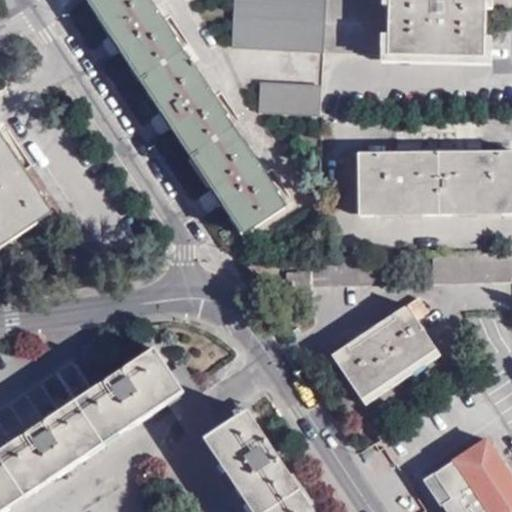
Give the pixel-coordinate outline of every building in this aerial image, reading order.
[(107,12),(100,0),(91,0),(89,1),(108,31),(110,30),(111,29),(103,15),(107,12)] [(155,11),(147,0),(100,0),(107,12),(103,15),(111,29),(110,30),(124,52),(125,50),(135,65),(141,61),(150,76),(184,53),(177,43),(163,21),(167,18),(159,7),(155,11)] [(154,0),(147,0),(155,11),(159,7),(154,0)] [(325,50),(327,0),(234,0),(233,48),(325,50)] [(327,0),(325,50),(382,52),(390,52),(391,0),(327,0)] [(487,0),(391,0),(390,52),(390,57),(486,58),(486,37),(487,10),(487,0)] [(181,41),(167,18),(163,21),(177,43),(181,41)] [(494,37),(486,37),(486,58),(390,57),(390,52),(382,52),(382,63),(492,66),(494,37)] [(125,50),(124,52),(122,52),(141,81),(150,76),(141,61),(135,65),(125,50)] [(192,65),(184,53),(150,76),(159,90),(154,93),(164,108),(162,109),(174,127),(176,126),(186,141),(190,138),(200,152),(234,129),(228,120),(214,98),(217,96),(210,84),(206,87),(199,75),(202,73),(195,62),(192,65)] [(210,84),(202,73),(199,75),(206,87),(210,84)] [(150,76),(141,81),(161,111),(162,109),(164,108),(154,93),(159,90),(150,76)] [(259,113),(321,117),(322,105),(323,85),(260,83),(259,113)] [(231,117),(217,96),(214,98),(228,120),(231,117)] [(176,126),(174,127),(173,128),(192,158),(200,152),(190,138),(186,141),(176,126)] [(234,129),(200,152),(210,168),(206,171),(215,185),(213,186),(228,208),(230,206),(238,219),(243,215),(252,230),(286,207),(279,196),(264,176),(268,172),(260,161),(257,163),(242,141),(234,129)] [(0,239),(34,217),(38,223),(51,213),(43,197),(38,200),(2,147),(6,144),(0,133),(0,239)] [(246,138),(242,141),(257,163),(260,161),(246,138)] [(10,142),(6,144),(2,147),(38,200),(43,197),(46,195),(10,142)] [(493,159),(493,152),(483,152),(483,148),(468,148),(468,152),(446,153),(446,159),(493,159)] [(397,153),(386,153),(387,160),(432,160),(432,153),(413,153),(412,149),(397,150),(397,153)] [(440,153),(440,216),(511,215),(511,151),(493,152),(493,159),(446,159),(446,153),(440,153)] [(200,152),(192,158),(212,188),(213,186),(215,185),(206,171),(210,168),(200,152)] [(360,217),(440,216),(440,153),(432,153),(432,160),(387,160),(386,153),(358,154),(360,217)] [(264,176),(279,196),(282,193),(268,172),(264,176)] [(230,206),(228,208),(227,209),(245,239),(254,232),(252,230),(243,215),(238,219),(230,206)] [(0,239),(0,250),(40,225),(38,223),(34,217),(0,239)] [(462,282),(511,280),(511,252),(433,254),(433,283),(462,282)] [(317,255),(313,255),(313,271),(313,286),(389,285),(389,254),(317,255)] [(313,286),(313,271),(287,271),(287,281),(282,281),(283,288),(292,288),(292,293),(313,292),(313,286)] [(418,300),(334,355),(366,405),(440,355),(417,318),(426,312),(418,300)] [(156,350),(94,391),(78,402),(107,445),(169,404),(185,393),(171,372),(156,350)] [(0,412),(0,453),(78,402),(94,391),(74,364),(0,412)] [(184,364),(171,372),(185,393),(169,404),(197,447),(207,440),(250,411),(244,402),(220,418),(184,364)] [(0,453),(0,457),(27,498),(59,478),(107,445),(78,402),(0,453)] [(269,511),(303,491),(250,411),(207,440),(254,511),(269,511)] [(511,511),(511,479),(487,441),(469,452),(470,453),(454,463),(457,469),(447,476),(443,470),(425,481),(445,511),(511,511)] [(0,511),(6,511),(27,498),(0,457),(0,511)] [(457,469),(454,463),(443,470),(447,476),(457,469)] [(317,511),(303,491),(269,511),(317,511)]
